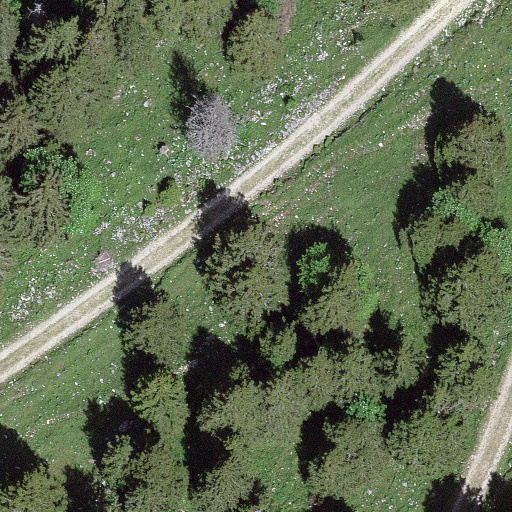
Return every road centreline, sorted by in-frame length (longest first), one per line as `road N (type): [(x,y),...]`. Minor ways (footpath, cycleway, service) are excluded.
road 1 (track): [(457,0),(161,256),(0,369)]
road 2 (track): [(465,511),(511,398)]
